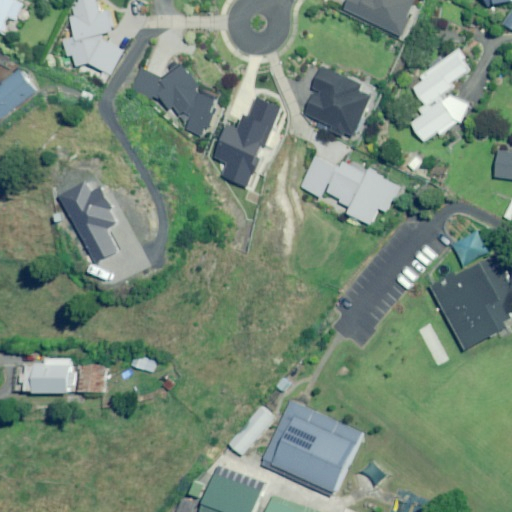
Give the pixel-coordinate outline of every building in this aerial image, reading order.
[(25,5),(13,0),(0,0),(0,35),(1,35),(9,18),(17,22),(25,5)] [(420,2),(416,0),(370,0),(370,1),(367,0),(351,0),(346,12),(404,38),(420,2)] [(467,59),(460,50),(421,78),(424,82),(414,89),(426,106),(420,110),(424,116),(412,125),(425,143),(439,133),(442,137),(464,121),(471,107),(452,97),(446,102),(442,97),(454,89),(451,86),(471,72),(463,62),(467,59)] [(142,69),(133,91),(185,113),(186,115),(187,114),(189,115),(184,127),(201,134),(216,100),(200,93),(182,69),(167,79),(142,69)] [(364,85),(324,70),(316,90),(318,91),(308,117),(320,122),(318,128),(356,142),(373,98),(361,93),(364,85)] [(39,93),(23,71),(0,88),(0,118),(2,121),(39,93)] [(254,104),(242,98),(238,107),(250,112),(254,104)] [(511,153),(501,153),(498,179),(511,180),(511,153)] [(327,193),(340,171),(317,158),(301,188),(323,200),(327,193)] [(340,171),(327,193),(355,207),(351,215),(373,227),(382,210),(390,214),(404,189),(372,172),(370,177),(344,163),(340,171)] [(480,233),(454,246),(466,268),(491,255),(480,233)] [(487,258),(430,288),(463,351),(506,328),(501,317),(511,310),(511,267),(496,276),(487,258)] [(157,362),(135,356),(131,368),(154,374),(157,362)] [(71,373),(71,361),(45,359),(45,366),(28,365),(27,374),(17,373),(16,393),(74,395),(75,373),(71,373)] [(105,366),(81,365),(81,394),(105,394),(105,366)] [(136,375),(116,378),(117,390),(138,388),(136,375)] [(281,376),(272,386),(281,394),(290,384),(281,376)] [(356,429),(291,401),(264,466),(329,493),(356,429)] [(244,459),(280,417),(264,404),(228,445),(244,459)] [(390,478),(374,463),(366,472),(381,487),(390,478)] [(261,511),(269,495),(217,474),(204,504),(222,511),(261,511)] [(305,511),(271,497),(264,511),(305,511)]
